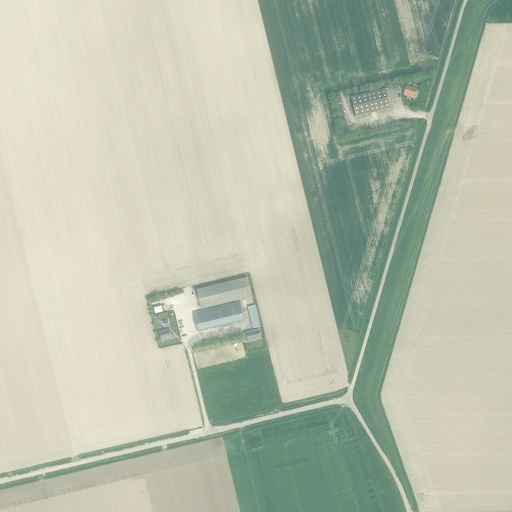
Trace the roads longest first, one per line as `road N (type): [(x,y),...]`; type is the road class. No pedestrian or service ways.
road 1 (unclassified): [(347,398),(465,0)]
road 2 (unclassified): [(0,482),(347,398)]
road 3 (track): [(391,253),(445,134),(455,131)]
road 4 (unclassified): [(409,511),(347,398)]
